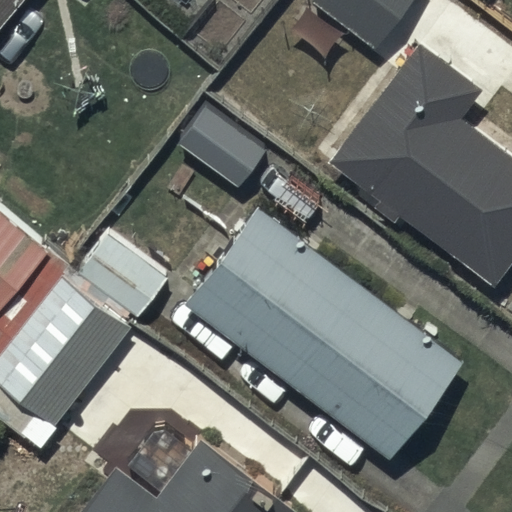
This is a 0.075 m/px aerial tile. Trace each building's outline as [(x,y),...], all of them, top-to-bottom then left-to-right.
[(0,0),(0,10),(8,0),(0,0)] [(401,0),(334,0),(379,32),(401,0)] [(483,70),(421,23),(332,141),(384,180),(377,189),(400,207),(406,200),(497,269),(511,248),(511,138),(461,100),(483,70)] [(269,137),(208,91),(179,130),(240,176),(269,137)] [(464,342),(261,188),(187,286),(390,440),(464,342)] [(71,251),(0,191),(0,402),(26,424),(28,422),(41,433),(58,412),(57,411),(133,313),(126,308),(133,298),(139,303),(169,264),(109,218),(102,227),(100,226),(78,255),(72,250),(71,251)] [(127,455),(120,449),(70,511),(296,511),(307,498),(206,420),(193,438),(160,412),(127,455)]
